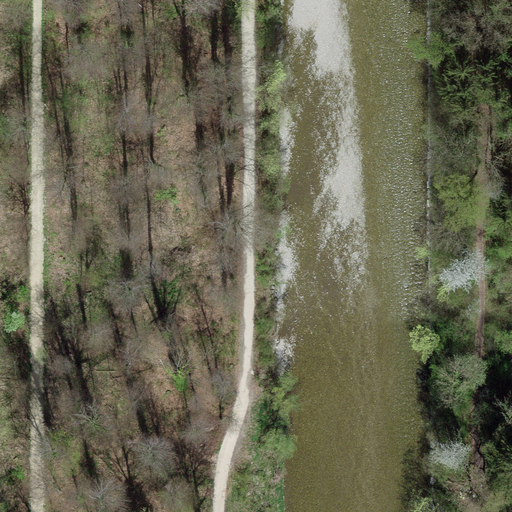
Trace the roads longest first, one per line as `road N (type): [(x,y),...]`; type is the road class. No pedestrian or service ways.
road 1 (track): [(245,0),(248,511)]
road 2 (track): [(35,511),(35,0)]
